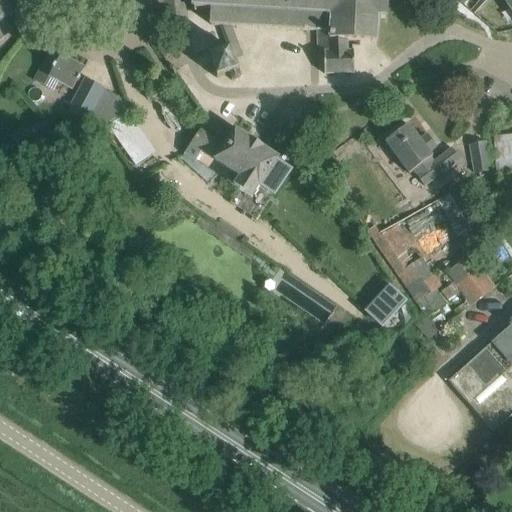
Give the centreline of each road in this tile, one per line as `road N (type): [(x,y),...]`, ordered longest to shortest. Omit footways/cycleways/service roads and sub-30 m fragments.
road 1 (primary): [(333,511),(0,295)]
road 2 (unclassified): [(130,511),(0,426)]
road 3 (residential): [(133,0),(112,39),(48,25),(28,0)]
